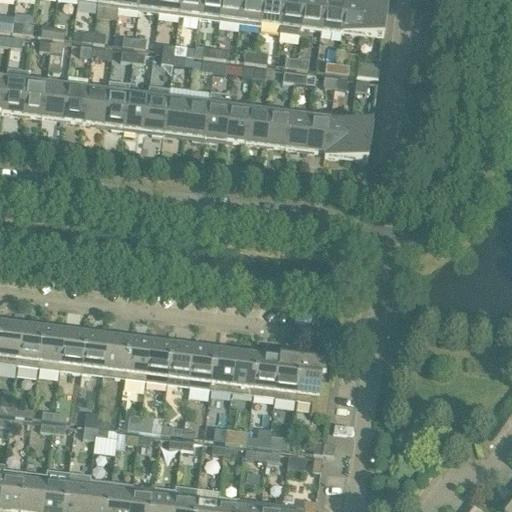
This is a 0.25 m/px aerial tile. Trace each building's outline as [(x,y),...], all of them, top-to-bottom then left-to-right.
[(96,10),(117,12),(118,0),(98,0),(97,6),(96,10)] [(118,0),(117,12),(137,15),(139,0),(118,0)] [(139,0),(137,15),(158,17),(159,0),(139,0)] [(159,0),(158,17),(178,20),(180,0),(159,0)] [(180,0),(178,20),(198,23),(200,0),(180,0)] [(200,0),(198,23),(218,25),(221,0),(200,0)] [(221,0),(218,25),(239,28),(242,0),(221,0)] [(260,30),(260,27),(259,27),(262,0),(242,0),(239,28),(260,30)] [(262,0),(259,27),(260,27),(280,29),(283,0),(262,0)] [(299,39),(300,32),(304,0),(283,0),(280,29),(279,37),(299,39)] [(304,0),(300,32),(320,34),(325,0),(323,0),(304,0)] [(320,34),(341,37),(345,3),(343,3),(325,0),(320,34)] [(341,37),(361,40),(366,2),(351,0),(343,0),(343,3),(345,3),(341,37)] [(366,2),(361,40),(382,42),(387,4),(366,2)] [(0,32),(0,35),(11,37),(12,27),(1,26),(0,32)] [(12,27),(11,37),(23,38),(24,28),(12,27)] [(40,41),(52,42),(53,32),(41,31),(40,41)] [(53,32),(52,42),(63,44),(64,34),(53,32)] [(81,46),(92,47),(93,37),(82,36),(81,46)] [(93,37),(92,47),(104,49),(105,39),(93,37)] [(0,50),(9,52),(11,41),(0,40),(0,50)] [(11,41),(9,52),(21,53),(22,43),(11,41)] [(121,51),(133,52),(134,42),(123,41),(121,51)] [(134,42),(133,52),(144,54),(146,44),(134,42)] [(38,55),(50,57),(51,47),(40,45),(38,55)] [(51,47),(50,57),(61,58),(63,48),(51,47)] [(163,49),(161,58),(173,60),(174,50),(163,49)] [(79,60),(90,62),(91,52),(80,50),(79,60)] [(174,50),(173,60),(185,61),(186,52),(174,50)] [(202,61),(214,63),(215,53),(203,51),(202,61)] [(91,52),(90,62),(111,64),(112,54),(91,52)] [(215,53),(214,63),(225,64),(226,54),(215,53)] [(120,65),(131,67),(132,57),(121,55),(120,65)] [(243,66),(254,68),(256,58),(244,56),(243,66)] [(132,57),(131,67),(143,68),(144,58),(132,57)] [(160,68),(172,69),(173,60),(161,58),(160,68)] [(256,58),(254,68),(266,69),(267,59),(256,58)] [(173,60),(172,69),(183,71),(185,61),(173,60)] [(284,71),(295,73),(296,63),(285,61),(284,71)] [(296,63),(295,73),(307,74),(308,64),(296,63)] [(200,76),(212,77),(213,67),(202,66),(200,76)] [(324,76),(335,78),(337,68),(325,66),(324,76)] [(357,66),(356,80),(377,83),(379,69),(357,66)] [(213,67),(212,77),(223,79),(225,69),(213,67)] [(337,68),(335,78),(347,79),(348,69),(337,68)] [(241,81),(252,82),(254,72),(242,71),(241,81)] [(254,72),(252,82),(264,84),(265,74),(254,72)] [(1,117),(21,119),(26,85),(27,76),(7,73),(6,79),(1,117)] [(282,86),(293,87),(295,77),(283,76),(282,86)] [(295,77),(293,87),(305,89),(306,79),(295,77)] [(322,91),(334,92),(335,82),(323,81),(322,91)] [(335,82),(334,92),(345,94),(346,84),(335,82)] [(21,119),(41,122),(46,88),(26,85),(21,119)] [(367,86),(355,85),(354,95),(366,97),(367,86)] [(110,134),(122,136),(127,98),(128,88),(108,86),(107,95),(102,129),(110,130),(110,134)] [(41,122),(62,124),(66,90),(46,88),(41,122)] [(62,124),(82,127),(86,93),(66,90),(62,124)] [(82,127),(102,129),(107,95),(86,93),(82,127)] [(216,144),(224,145),(228,111),(230,99),(209,96),(208,108),(203,146),(215,148),(216,144)] [(135,134),(143,135),(147,100),(127,98),(122,136),(135,137),(135,134)] [(150,139),(163,141),(167,103),(147,100),(143,135),(151,136),(150,139)] [(176,139),(183,140),(188,106),(167,103),(163,141),(175,142),(176,139)] [(191,144),(203,146),(208,108),(188,106),(183,140),(191,141),(191,144)] [(224,145),(244,147),(248,113),(228,111),(224,145)] [(244,147),(265,150),(269,116),(248,113),(244,147)] [(265,150),(285,153),(289,118),(269,116),(265,150)] [(285,153),(305,155),(309,121),(289,118),(285,153)] [(305,155),(324,157),(325,158),(330,124),(309,121),(305,155)] [(323,161),(345,164),(350,126),(330,124),(325,158),(324,157),(323,161)] [(350,126),(345,164),(366,166),(371,129),(350,126)] [(0,328),(0,367),(16,370),(22,329),(0,327),(0,328)] [(16,370),(38,373),(43,332),(22,329),(16,370)] [(38,373),(59,375),(65,335),(43,332),(38,373)] [(59,375),(81,378),(86,337),(65,335),(59,375)] [(81,378),(102,381),(107,340),(86,337),(81,378)] [(102,381),(124,383),(129,343),(107,340),(102,381)] [(124,383),(145,386),(150,345),(129,343),(124,383)] [(145,386),(167,389),(172,348),(150,345),(145,386)] [(167,389),(188,391),(193,351),(172,348),(167,389)] [(188,391),(209,394),(215,354),(193,351),(188,391)] [(209,394),(231,397),(236,356),(215,354),(209,394)] [(231,397),(252,400),(257,359),(236,356),(231,397)] [(252,400),(273,402),(279,362),(278,361),(257,359),(252,400)] [(273,402),(295,405),(300,365),(299,365),(299,363),(278,360),(278,361),(279,362),(273,402)] [(300,365),(295,405),(310,407),(309,419),(326,421),(330,387),(320,386),(320,380),(324,380),(326,366),(302,363),(301,365),(300,365)] [(0,418),(10,420),(11,412),(0,410),(0,418)] [(11,412),(10,420),(31,422),(32,414),(11,412)] [(41,424),(53,425),(54,417),(42,416),(41,424)] [(54,417),(53,425),(65,427),(66,419),(54,417)] [(140,420),(139,428),(138,436),(150,437),(152,422),(140,420)] [(0,430),(8,432),(10,424),(0,422),(0,430)] [(84,423),(83,431),(95,433),(96,425),(84,423)] [(10,424),(8,432),(20,434),(21,426),(10,424)] [(96,425),(95,433),(107,434),(108,426),(96,425)] [(126,434),(138,436),(139,428),(127,426),(126,434)] [(39,436),(51,438),(52,430),(40,428),(39,436)] [(52,430),(51,438),(63,439),(64,431),(52,430)] [(82,439),(82,443),(94,444),(94,440),(95,433),(83,431),(82,439)] [(169,439),(181,441),(182,433),(170,432),(169,439)] [(224,446),(226,434),(214,432),(212,445),(223,446),(224,446)] [(95,433),(94,440),(95,440),(106,442),(107,435),(107,434),(95,433)] [(182,433),(181,441),(193,442),(194,435),(182,433)] [(267,452),(268,444),(269,434),(257,433),(255,450),(267,452)] [(238,435),(226,434),(224,446),(236,448),(237,440),(238,435)] [(93,457),(114,460),(115,443),(116,438),(113,436),(107,435),(106,442),(95,440),(93,457)] [(125,447),(136,448),(137,440),(126,439),(125,447)] [(137,440),(136,448),(148,450),(149,442),(137,440)] [(168,452),(179,454),(180,446),(169,444),(168,452)] [(268,444),(267,452),(279,453),(280,445),(268,444)] [(321,459),(323,447),(323,446),(314,445),(312,458),(321,459)] [(180,446),(179,454),(191,455),(192,447),(180,446)] [(323,447),(321,459),(333,460),(334,448),(323,447)] [(211,458),(222,459),(223,451),(212,450),(211,458)] [(223,451),(222,459),(234,461),(235,452),(223,451)] [(254,463),(266,464),(267,456),(255,455),(254,463)] [(267,456),(266,464),(277,466),(278,458),(267,456)] [(311,475),(320,477),(321,464),(312,463),(311,475)] [(0,498),(0,511),(20,511),(24,484),(25,477),(2,474),(1,481),(2,481),(0,498)] [(42,511),(64,511),(68,477),(47,474),(46,479),(42,511)] [(20,511),(42,511),(46,479),(25,477),(24,484),(20,511)] [(64,511),(85,511),(89,484),(90,480),(68,477),(64,511)] [(85,511),(107,511),(111,487),(89,484),(85,511)] [(128,511),(131,490),(131,489),(111,487),(107,511),(128,511)] [(128,511),(150,511),(152,500),(153,500),(154,493),(131,490),(128,511)] [(150,511),(172,511),(174,503),(175,495),(154,493),(153,500),(152,500),(150,511)] [(194,511),(216,511),(218,501),(218,496),(197,493),(195,505),(194,511)] [(216,511),(237,511),(238,511),(237,511),(238,504),(218,501),(216,511)] [(172,511),(194,511),(195,505),(174,503),(172,511)] [(237,511),(259,511),(260,506),(238,503),(238,504),(237,511),(238,511),(237,511)] [(281,509),(280,511),(315,511),(316,505),(303,503),(302,511),(281,509)]
